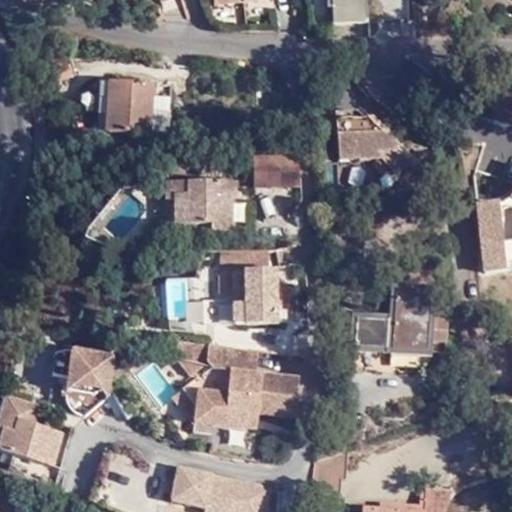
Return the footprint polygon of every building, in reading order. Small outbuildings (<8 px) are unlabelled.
[(330,0),(331,5),(332,22),(365,20),(363,0),(330,0)] [(52,80),(71,74),(65,54),(45,60),(52,80)] [(437,59),(414,56),(413,61),(435,74),(437,59)] [(151,112),(152,97),(152,84),(108,83),(106,133),(166,137),(167,113),(151,112)] [(168,98),(152,97),(151,112),(167,113),(168,98)] [(339,166),(371,163),(376,157),(381,163),(391,174),(401,174),(411,164),(368,119),(365,121),(357,111),(336,113),(339,166)] [(84,145),(94,145),(96,133),(80,131),(80,137),(85,137),(84,145)] [(298,189),(298,159),(251,160),(253,189),(298,189)] [(167,234),(232,233),(230,183),(166,186),(167,234)] [(332,235),(332,251),(360,252),(361,236),(332,235)] [(360,252),(332,251),(330,273),(360,274),(360,252)] [(224,325),(285,325),(285,311),(275,310),(274,273),(220,273),(220,295),(233,295),(232,303),(221,302),(222,321),(224,325)] [(352,348),(426,354),(426,342),(444,345),(445,317),(428,316),(430,292),(395,289),(393,322),(354,320),(352,348)] [(259,353),(179,344),(176,356),(193,377),(210,363),(214,370),(231,371),(229,396),(198,391),(197,406),(212,426),(227,428),(246,413),(259,416),(295,419),(300,380),(257,373),(259,353)] [(70,412),(70,413),(88,417),(107,401),(112,360),(66,353),(58,355),(54,379),(68,381),(65,403),(70,412)] [(195,424),(197,406),(183,390),(175,398),(195,424)] [(12,400),(5,398),(0,414),(0,431),(3,433),(0,443),(0,454),(52,468),(61,435),(33,428),(38,408),(12,400)] [(212,426),(197,406),(195,424),(212,426)] [(257,432),(259,416),(246,413),(227,428),(257,432)] [(316,462),(315,467),(313,491),(339,492),(340,479),(344,479),(346,451),(316,462)] [(171,502),(206,509),(207,507),(231,511),(249,511),(253,509),(266,511),(271,486),(179,467),(171,502)] [(364,509),(363,511),(444,511),(451,494),(427,492),(427,495),(424,511),(393,511),(379,511),(364,509)] [(379,505),(379,511),(393,511),(424,511),(427,495),(420,494),(418,509),(379,505)]
